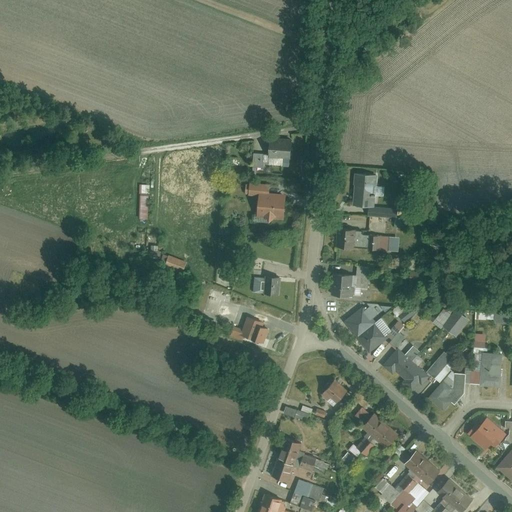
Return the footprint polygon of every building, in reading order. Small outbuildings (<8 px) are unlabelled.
[(295,142),(270,140),(268,158),(294,160),(295,142)] [(254,154),(253,168),(266,169),(267,155),(254,154)] [(379,176),(356,174),(354,205),(370,207),(369,217),(390,219),(391,208),(376,207),(379,176)] [(273,186),(245,184),(245,195),(261,196),(260,216),(287,218),(288,195),(272,194),(273,186)] [(142,185),(141,195),(150,195),(150,186),(142,185)] [(139,197),(140,220),(150,220),(149,196),(139,197)] [(395,216),(394,228),(404,229),(406,218),(395,216)] [(219,227),(218,234),(228,235),(229,228),(219,227)] [(338,230),(337,247),(388,249),(389,232),(338,230)] [(187,264),(170,259),(168,267),(185,272),(187,264)] [(334,274),(332,293),(368,297),(371,269),(356,268),(355,276),(334,274)] [(227,276),(226,283),(234,284),(235,278),(227,276)] [(267,276),(266,295),(282,295),(283,276),(267,276)] [(234,299),(212,292),(207,309),(219,313),(222,303),(231,306),(234,299)] [(409,308),(400,317),(406,322),(414,314),(409,308)] [(345,324),(369,352),(387,338),(364,309),(345,324)] [(443,311),(434,321),(441,328),(450,318),(443,311)] [(457,312),(441,329),(454,340),(469,323),(457,312)] [(495,313),(495,324),(510,324),(510,314),(495,313)] [(195,324),(214,332),(217,324),(198,316),(195,324)] [(247,320),(242,334),(263,342),(268,327),(247,320)] [(398,322),(388,333),(394,337),(403,327),(398,322)] [(233,332),(230,337),(241,342),(243,336),(233,332)] [(399,333),(391,343),(398,348),(406,338),(399,333)] [(485,337),(476,336),(474,352),(484,352),(485,337)] [(419,352),(414,347),(407,355),(413,360),(419,352)] [(398,350),(384,367),(410,389),(424,371),(398,350)] [(428,371),(436,378),(451,359),(443,352),(428,371)] [(499,386),(502,354),(484,352),(481,384),(499,386)] [(464,393),(465,374),(455,374),(454,385),(451,388),(443,381),(430,397),(444,409),(451,401),(454,404),(464,393)] [(349,391),(338,380),(323,394),(334,406),(349,391)] [(468,435),(485,451),(504,431),(487,415),(473,430),(468,435)] [(398,438),(374,417),(365,428),(388,448),(398,438)] [(282,439),(270,478),(292,485),(295,475),(313,481),(319,461),(300,455),(303,446),(282,439)] [(511,449),(496,468),(511,481),(511,449)] [(418,451),(405,465),(426,484),(438,470),(418,451)] [(439,505),(444,499),(457,511),(469,511),(478,502),(449,476),(430,497),(439,505)] [(288,504),(266,497),(260,511),(286,511),(288,504)]
